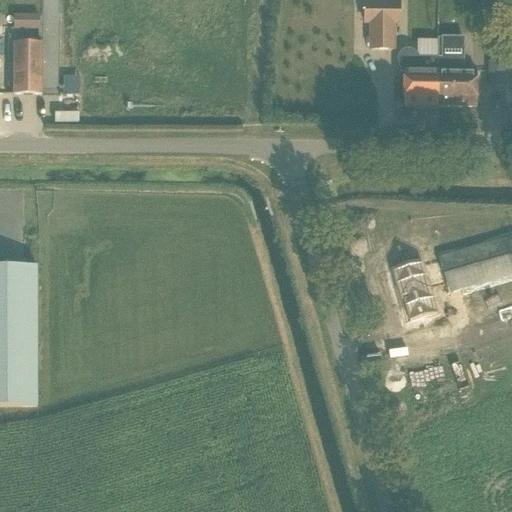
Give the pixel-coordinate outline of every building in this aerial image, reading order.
[(371,51),(393,51),(393,24),(399,24),(399,4),(365,4),(365,24),(371,24),(371,51)] [(14,13),(14,28),(23,28),(23,13),(14,13)] [(41,96),(42,44),(14,44),(13,95),(41,96)] [(397,60),(397,62),(397,64),(398,66),(399,67),(400,69),(400,73),(404,73),(404,108),(437,108),(437,71),(437,58),(419,58),(417,55),(414,52),(410,50),(406,50),(402,51),(399,54),(398,56),(397,58),(397,60)] [(437,71),(437,108),(476,108),(476,72),(463,72),(463,58),(440,58),(437,58),(437,71)] [(497,62),(488,62),(488,76),(488,87),(492,87),(505,87),(504,67),(501,67),(497,67),(497,62)] [(65,76),(64,93),(80,94),(80,76),(65,76)] [(511,238),(438,260),(456,323),(469,319),(466,306),(474,304),(470,289),(511,276),(511,238)] [(392,272),(407,324),(437,315),(422,263),(392,272)] [(36,268),(0,268),(0,408),(36,408),(36,268)]
